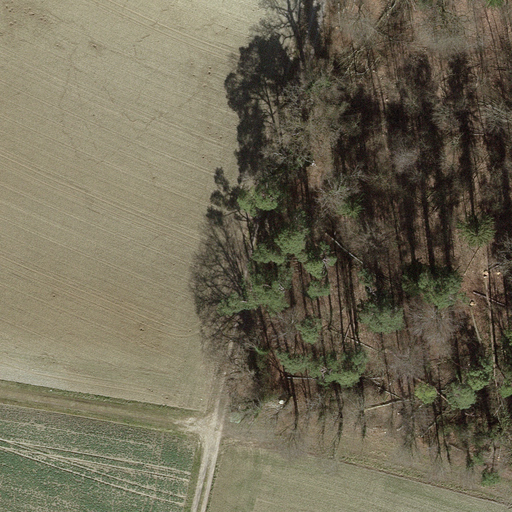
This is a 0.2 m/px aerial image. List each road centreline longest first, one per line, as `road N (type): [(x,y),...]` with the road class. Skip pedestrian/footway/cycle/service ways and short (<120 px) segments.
road 1 (track): [(201,511),(315,0)]
road 2 (track): [(0,394),(217,428)]
